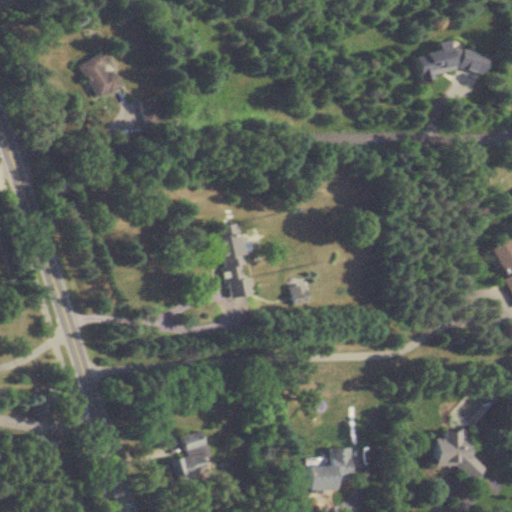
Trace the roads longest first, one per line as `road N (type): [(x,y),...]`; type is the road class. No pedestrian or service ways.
road 1 (residential): [(11,154),(511,131)]
road 2 (tertiary): [(128,511),(0,121)]
